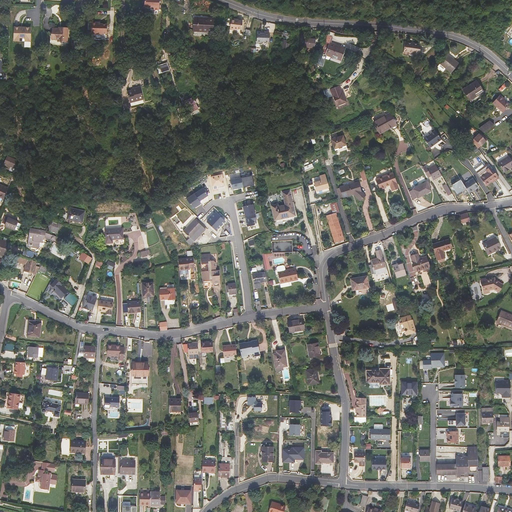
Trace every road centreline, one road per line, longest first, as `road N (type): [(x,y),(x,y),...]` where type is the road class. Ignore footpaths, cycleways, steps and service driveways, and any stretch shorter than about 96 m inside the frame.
road 1 (tertiary): [(511,74),(453,35),(300,22),(221,0)]
road 2 (residential): [(248,318),(167,335),(100,331),(7,295)]
road 3 (residential): [(511,202),(435,211),(334,252),(323,268),(327,307)]
road 4 (residential): [(327,307),(345,407),(342,484)]
road 5 (residential): [(511,490),(342,484)]
road 6 (residential): [(342,484),(265,478),(205,511)]
road 7 (residential): [(226,201),(248,318)]
